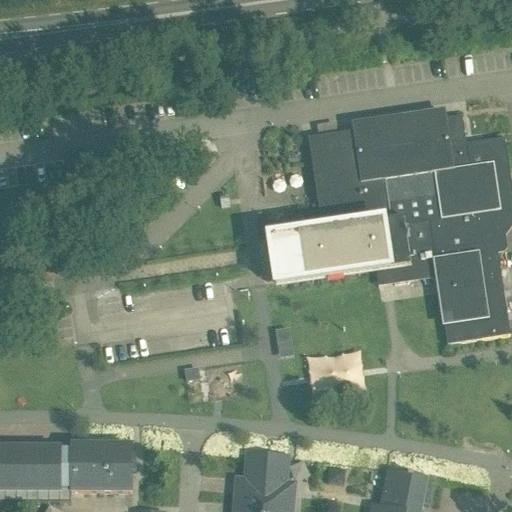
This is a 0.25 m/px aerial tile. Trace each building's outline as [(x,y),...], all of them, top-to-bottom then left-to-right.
[(326,237),(280,244),(281,254),(274,255),(276,269),(283,268),(286,285),(376,272),(379,290),(438,281),(448,348),(510,339),(494,233),(508,231),(511,225),(511,192),(505,141),(466,147),(462,119),(446,121),(445,116),(353,129),(354,136),(312,142),(326,237)] [(288,332),(277,334),(279,347),(290,345),(288,332)] [(198,372),(185,374),(187,383),(199,381),(198,372)] [(131,496),(131,470),(131,449),(71,448),(71,452),(61,452),(0,451),(0,495),(61,495),(61,493),(70,493),(70,495),(131,496)] [(292,511),(293,498),(284,498),(287,460),(248,457),(245,495),(237,494),(235,511),(292,511)] [(371,511),(420,511),(427,480),(408,475),(408,477),(389,473),(381,510),(373,508),(371,511)]
